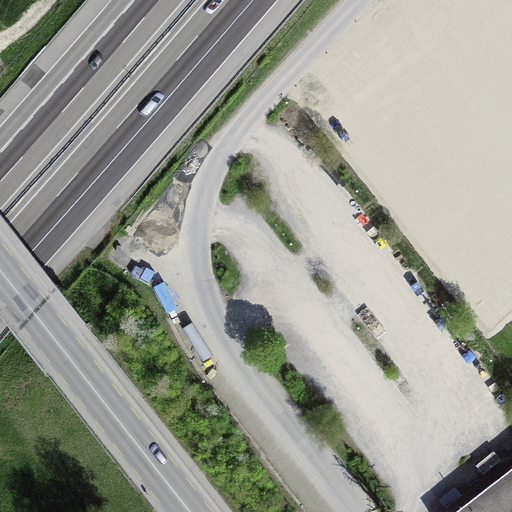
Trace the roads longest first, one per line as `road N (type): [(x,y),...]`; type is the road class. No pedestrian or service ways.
road 1 (unclassified): [(360,511),(237,349),(201,290),(192,246),(196,204),(218,158),(361,0)]
road 2 (motorway): [(0,302),(264,0)]
road 3 (motorway): [(0,258),(228,0)]
road 4 (primary): [(0,269),(188,511)]
road 5 (motorway): [(159,0),(0,181)]
